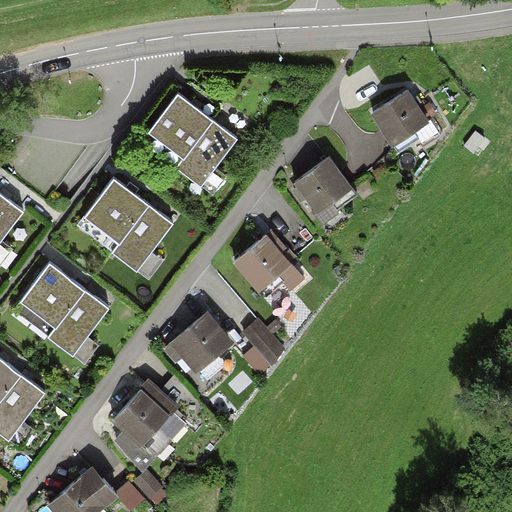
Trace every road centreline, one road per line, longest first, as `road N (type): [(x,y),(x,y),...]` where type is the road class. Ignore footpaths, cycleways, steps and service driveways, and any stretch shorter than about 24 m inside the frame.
road 1 (residential): [(9,511),(334,83)]
road 2 (tertiary): [(511,11),(459,23),(234,29),(136,41)]
road 3 (residential): [(0,128),(77,132),(115,120),(134,82),(136,41)]
road 4 (tertiary): [(136,41),(0,74)]
